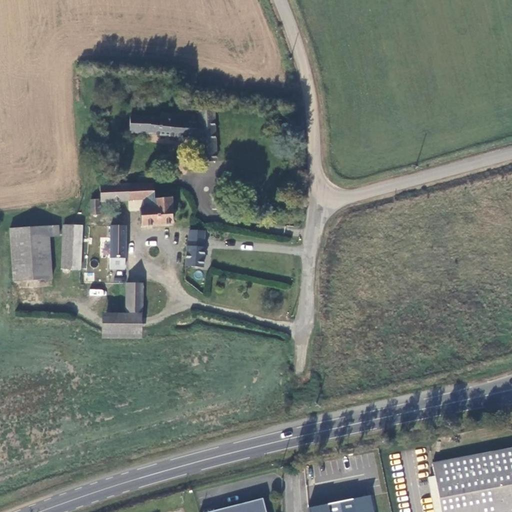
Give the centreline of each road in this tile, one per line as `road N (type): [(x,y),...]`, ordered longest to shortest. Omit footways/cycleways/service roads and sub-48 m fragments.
road 1 (primary): [(39,511),(240,450),(495,393)]
road 2 (tertiary): [(325,197),(315,182),(308,82),(278,0)]
road 3 (unclassified): [(325,197),(311,234),(298,393)]
road 4 (tertiary): [(511,153),(325,197)]
